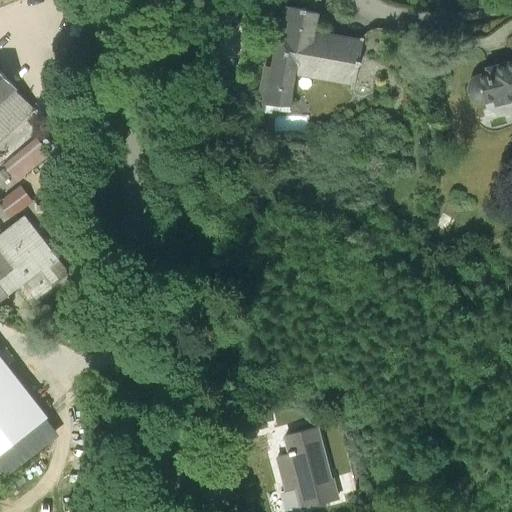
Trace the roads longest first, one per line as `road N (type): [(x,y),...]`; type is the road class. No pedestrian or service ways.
road 1 (residential): [(164,511),(131,202),(128,74),(136,0)]
road 2 (residential): [(358,0),(421,20),(511,4)]
